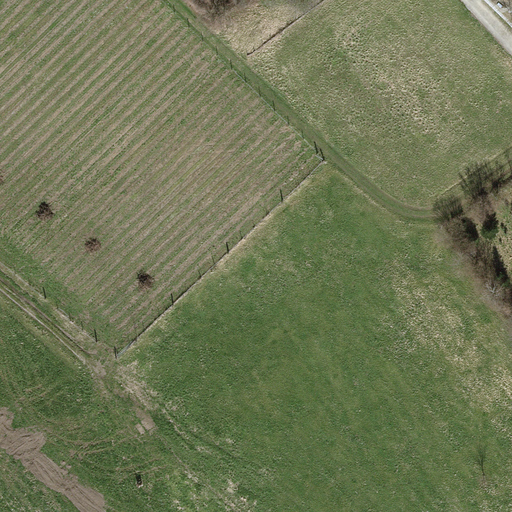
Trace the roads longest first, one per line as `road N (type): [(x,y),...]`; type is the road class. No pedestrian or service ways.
road 1 (track): [(0,285),(115,382),(346,167)]
road 2 (track): [(171,0),(346,167)]
road 3 (track): [(346,167),(381,199),(416,215),(437,214),(511,167)]
